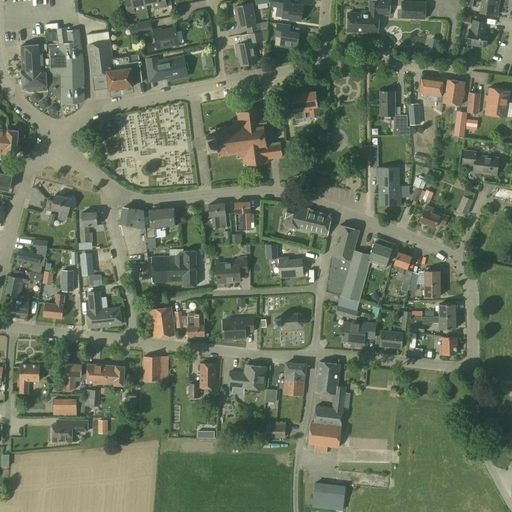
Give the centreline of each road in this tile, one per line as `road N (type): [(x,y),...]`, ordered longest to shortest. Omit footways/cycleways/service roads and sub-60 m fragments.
road 1 (unclassified): [(474,370),(473,291),(457,261),(339,210)]
road 2 (residential): [(131,308),(169,298),(320,289)]
road 3 (unclassified): [(130,341),(315,354)]
road 4 (unclassified): [(315,354),(474,370)]
road 5 (residential): [(55,138),(91,112),(192,91)]
road 6 (unclassified): [(511,508),(480,444),(474,370)]
road 7 (residential): [(326,65),(393,63),(468,74)]
road 8 (unclassified): [(339,210),(269,190),(205,195)]
road 9 (residential): [(131,308),(110,189)]
